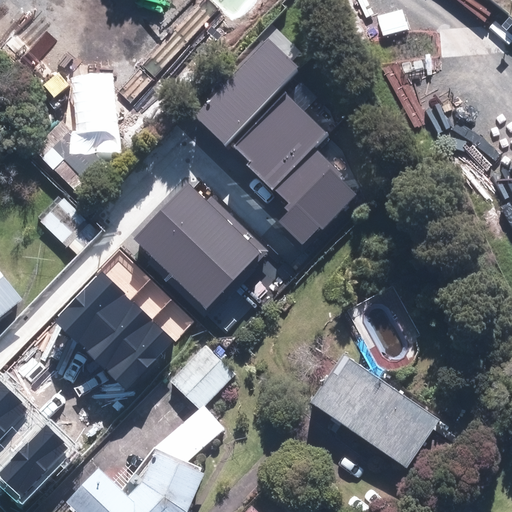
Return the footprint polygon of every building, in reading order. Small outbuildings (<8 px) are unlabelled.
[(232,144),(282,90),(301,69),(268,39),(265,43),(262,41),(193,115),(227,149),(232,144)] [(277,193),(317,150),(330,135),(282,90),(232,144),(250,161),(245,165),(277,193)] [(343,174),(317,150),(277,193),(287,202),(283,207),(287,211),(278,221),(302,243),(320,224),(324,228),(356,194),(339,178),(343,174)] [(162,210),(241,287),(258,268),(255,265),(268,252),(212,197),(207,201),(189,183),(162,210)] [(59,203),(39,223),(59,244),(80,225),(59,203)] [(226,302),(241,287),(162,210),(133,239),(208,312),(222,298),(226,302)] [(85,350),(131,301),(102,273),(55,322),(85,350)] [(0,317),(17,303),(0,283),(0,317)] [(153,321),(131,301),(85,350),(106,370),(153,321)] [(173,341),(153,321),(106,370),(127,389),(173,341)] [(202,346),(168,382),(180,394),(197,411),(232,374),(202,346)] [(338,356),(305,405),(336,425),(403,470),(436,422),(338,356)] [(0,436),(27,409),(21,404),(23,403),(0,380),(0,436)] [(202,408),(154,450),(139,484),(123,500),(93,471),(61,505),(68,511),(184,511),(200,476),(197,475),(200,469),(185,463),(223,431),(202,408)] [(0,478),(19,497),(68,448),(63,443),(64,442),(46,424),(0,470),(0,478)]
